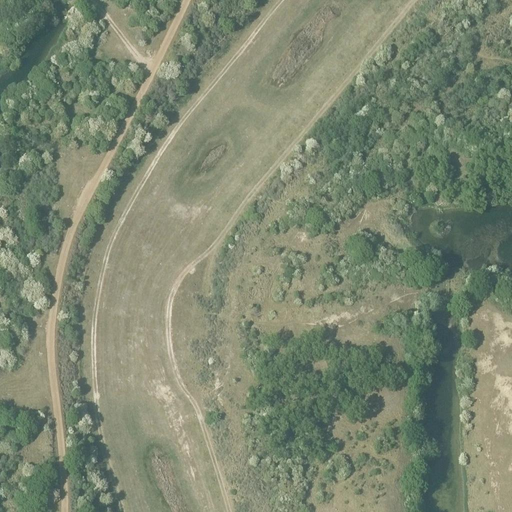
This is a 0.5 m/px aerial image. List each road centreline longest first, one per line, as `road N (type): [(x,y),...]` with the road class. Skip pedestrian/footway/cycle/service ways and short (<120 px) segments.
road 1 (track): [(228,511),(198,411),(171,364),(165,325),(172,290),(413,0)]
road 2 (track): [(122,511),(92,380),(94,309),(108,250),(161,149),(282,0)]
road 3 (track): [(63,511),(49,351),(61,257),(153,68)]
